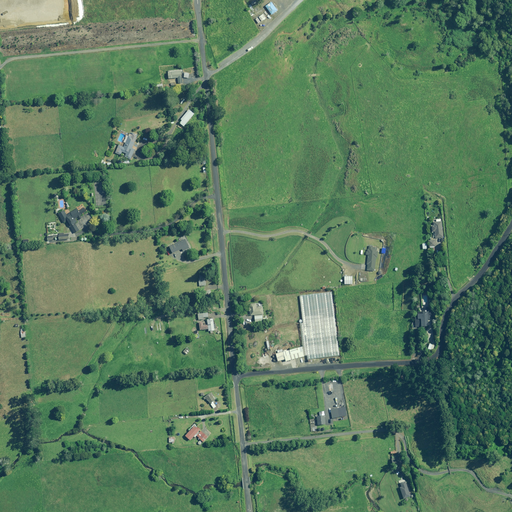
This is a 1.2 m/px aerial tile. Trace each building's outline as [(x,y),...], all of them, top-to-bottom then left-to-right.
[(178,78),(178,83),(183,83),(182,70),(167,71),(168,79),(178,78)] [(190,109),(181,119),(182,120),(180,123),(184,126),(195,114),(190,109)] [(115,153),(120,155),(122,152),(126,154),(124,157),(130,160),(135,149),(132,148),(138,135),(133,133),(131,136),(129,135),(124,146),(119,144),(115,153)] [(64,210),(58,214),(64,223),(68,220),(71,225),(70,226),(74,233),(79,230),(75,224),(77,222),(76,219),(79,217),(80,219),(82,218),(81,215),(87,211),(84,207),(78,210),(77,208),(67,214),(64,210)] [(442,237),(441,221),(440,221),(439,219),(435,220),(435,222),(432,222),(432,226),(430,226),(431,232),(433,231),(434,238),(442,237)] [(172,253),(182,249),(183,251),(190,248),(185,238),(169,246),(172,253)] [(365,254),(366,254),(365,264),(366,265),(365,270),(374,271),(375,257),(377,257),(377,251),(375,251),(375,248),(372,247),(372,245),(368,245),(367,250),(366,249),(366,251),(365,251),(365,254)] [(302,324),(300,324),(305,355),(307,355),(307,359),(339,356),(332,292),(299,296),(302,324)] [(252,304),(249,306),(251,316),(255,315),(256,322),(263,322),(262,314),(264,314),(263,305),(260,306),(260,303),(252,304)] [(416,319),(419,319),(419,326),(427,326),(427,319),(430,319),(430,314),(429,313),(429,312),(427,312),(421,311),(417,311),(417,314),(416,314),(416,319)] [(200,322),(200,330),(209,329),(209,331),(210,331),(210,332),(211,332),(211,333),(212,333),(212,332),(213,332),(213,331),(215,331),(215,328),(216,328),(216,324),(214,324),(214,319),(207,319),(207,323),(208,323),(208,325),(205,325),(205,322),(200,322)] [(301,348),(276,355),(278,362),(284,361),(284,362),(304,357),(301,348)] [(211,392),(204,397),(205,400),(206,399),(208,401),(213,408),(216,406),(213,402),(216,400),(211,392)] [(338,408),(331,410),(332,418),(340,417),(338,408)] [(326,424),(325,415),(325,411),(320,411),(320,415),(317,416),(318,425),(326,424)] [(197,427),(194,426),(185,436),(191,440),(194,436),(195,438),(197,436),(204,442),(209,436),(197,427)] [(400,486),(398,487),(402,498),(410,496),(405,481),(399,483),(400,486)]
